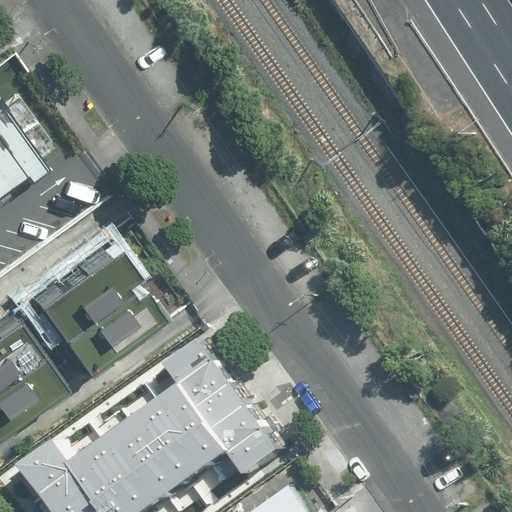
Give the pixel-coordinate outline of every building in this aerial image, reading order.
[(0,103),(0,186),(19,173),(24,180),(45,165),(0,103)] [(152,313),(104,243),(33,291),(82,361),(152,313)] [(0,410),(55,374),(7,300),(0,304),(0,410)] [(30,461),(66,511),(147,511),(238,449),(255,474),(287,452),(207,337),(175,359),(191,381),(87,453),(72,432),(30,461)] [(315,511),(295,483),(252,511),(315,511)]
